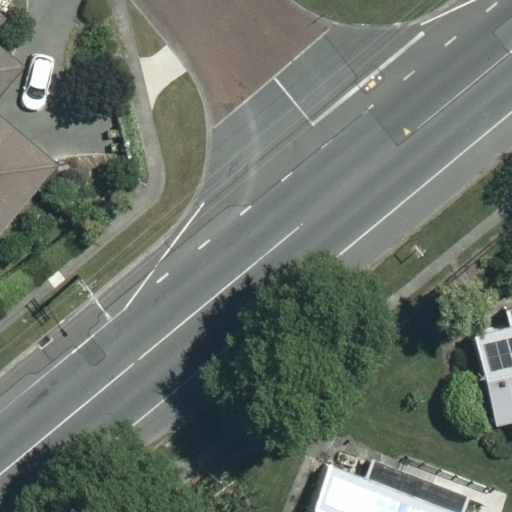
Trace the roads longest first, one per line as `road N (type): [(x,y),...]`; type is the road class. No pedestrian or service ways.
road 1 (tertiary): [(0,473),(355,179)]
road 2 (residential): [(208,0),(355,179)]
road 3 (tertiary): [(355,179),(511,49)]
